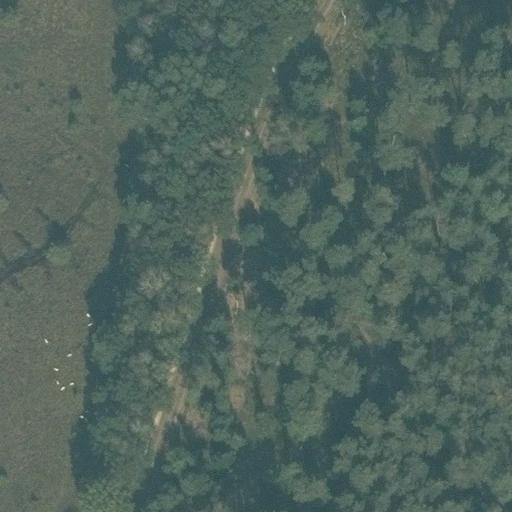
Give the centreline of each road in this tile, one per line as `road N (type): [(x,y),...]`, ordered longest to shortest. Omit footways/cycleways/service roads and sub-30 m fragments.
road 1 (track): [(139,511),(259,158),(332,0)]
road 2 (track): [(499,511),(232,181)]
